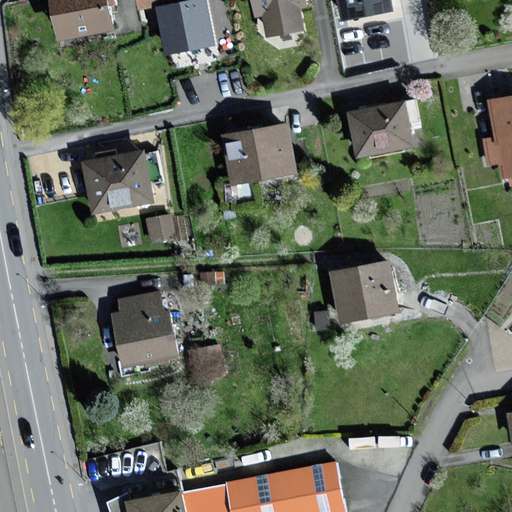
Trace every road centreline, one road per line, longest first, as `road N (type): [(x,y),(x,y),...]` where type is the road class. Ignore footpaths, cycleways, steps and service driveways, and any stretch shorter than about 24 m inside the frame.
road 1 (residential): [(0,151),(511,57)]
road 2 (primary): [(0,230),(57,511)]
road 3 (residential): [(511,376),(478,383),(460,397),(401,511)]
